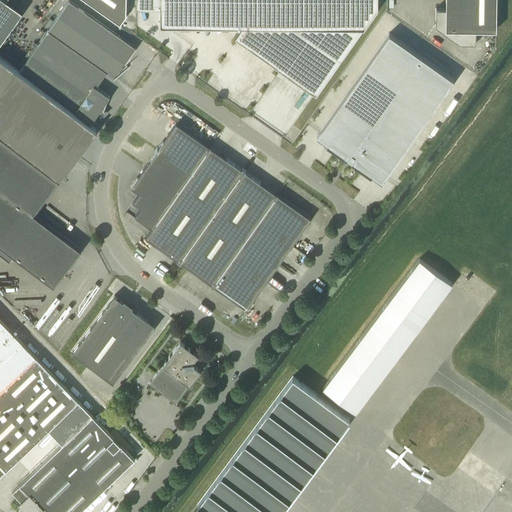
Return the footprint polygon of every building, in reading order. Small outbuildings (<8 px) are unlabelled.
[(0,0),(0,41),(21,11),(6,0),(0,0)] [(48,30),(107,71),(114,76),(113,77),(116,75),(115,74),(118,70),(120,71),(123,68),(121,67),(124,62),(125,62),(136,46),(135,46),(135,47),(69,0),(48,30)] [(85,0),(119,24),(126,15),(126,0),(85,0)] [(160,0),(160,23),(243,24),(235,36),(316,93),(377,5),(377,0),(160,0)] [(436,7),(435,25),(459,42),(475,42),(475,29),(495,29),(496,29),(496,0),(445,0),(446,8),(436,7)] [(399,28),(326,130),(336,138),(355,152),(356,151),(361,155),(361,156),(380,170),(381,169),(389,175),(391,177),(464,74),(399,28)] [(48,30),(19,70),(92,121),(98,113),(101,115),(99,116),(99,117),(102,115),(105,111),(103,110),(108,98),(110,96),(96,86),(107,71),(48,30)] [(0,244),(54,285),(81,249),(33,213),(59,178),(96,129),(0,56),(0,244)] [(152,227),(209,146),(176,122),(131,186),(139,192),(133,201),(141,207),(135,215),(152,227)] [(180,260),(244,170),(209,146),(152,227),(146,236),(180,260)] [(180,260),(213,284),(277,194),(244,170),(180,260)] [(311,217),(277,194),(213,284),(247,308),(311,217)] [(452,282),(420,258),(323,387),(355,411),(452,282)] [(272,285),(269,290),(275,294),(278,290),(272,285)] [(113,382),(155,325),(132,307),(133,305),(124,299),(123,300),(115,295),(109,303),(72,351),(113,382)] [(0,362),(22,341),(0,318),(0,362)] [(0,390),(0,474),(6,469),(49,428),(78,400),(36,356),(22,341),(0,362),(0,379),(6,385),(0,390)] [(180,341),(150,382),(176,402),(200,370),(194,365),(193,361),(198,354),(180,341)] [(280,511),(349,419),(292,376),(198,503),(196,502),(189,511),(280,511)] [(62,442),(92,414),(78,400),(49,428),(62,442)] [(30,509),(32,511),(77,511),(134,458),(128,450),(92,414),(62,442),(12,491),(22,500),(19,503),(28,511),(30,509)]
